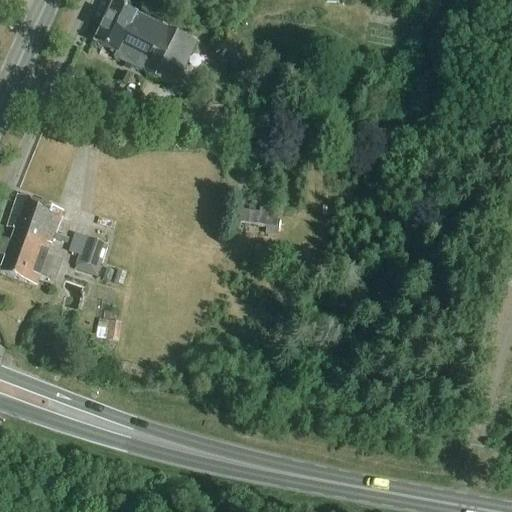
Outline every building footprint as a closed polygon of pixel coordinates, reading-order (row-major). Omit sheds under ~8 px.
[(114,6),(104,27),(158,52),(156,55),(148,74),(176,88),(196,46),(114,6)] [(156,55),(158,52),(104,27),(94,47),(117,58),(114,63),(142,76),(152,53),(156,55)] [(123,74),(118,83),(127,87),(131,78),(123,74)] [(15,233),(13,239),(10,245),(2,242),(0,247),(0,257),(5,260),(0,274),(36,288),(45,263),(49,253),(63,213),(18,196),(6,230),(15,233)] [(239,210),(238,226),(266,229),(265,235),(276,236),(279,211),(255,209),(254,212),(239,210)] [(85,239),(74,271),(96,279),(107,246),(85,239)] [(108,324),(106,343),(117,344),(120,326),(108,324)]
